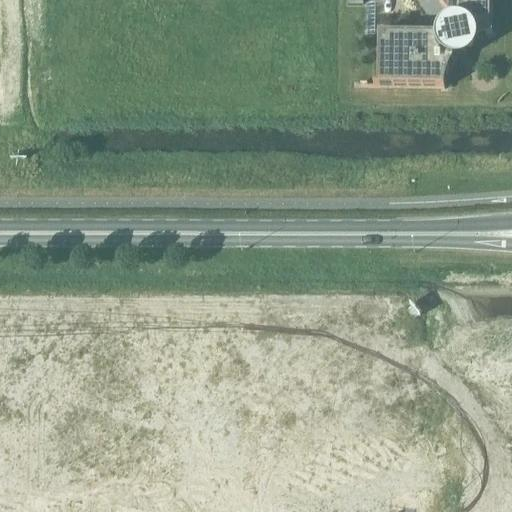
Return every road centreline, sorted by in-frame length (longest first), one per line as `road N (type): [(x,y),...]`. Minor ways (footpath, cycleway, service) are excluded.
road 1 (primary): [(511,221),(0,226)]
road 2 (primary): [(0,240),(511,245)]
